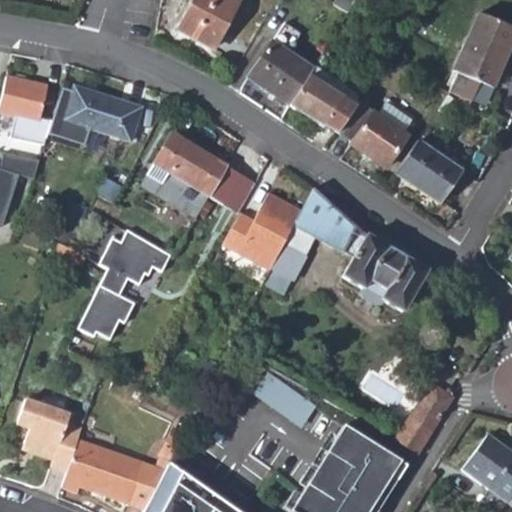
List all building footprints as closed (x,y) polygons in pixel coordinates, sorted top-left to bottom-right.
[(236,2),(231,0),(193,0),(177,31),(211,49),(236,2)] [(511,43),(511,28),(480,15),(453,71),(493,87),(511,43)] [(291,56),(311,70),(323,53),(303,40),(291,56)] [(246,78),(287,106),(305,79),(311,70),(291,56),(270,42),(246,78)] [(45,86),(2,78),(0,87),(0,112),(21,117),(18,130),(33,135),(45,86)] [(351,110),(305,79),(287,106),(319,129),(321,127),(334,134),(351,110)] [(129,143),(140,109),(71,87),(61,121),(89,131),(127,142),(129,143)] [(405,136),(355,104),(351,110),(334,134),(348,143),(347,144),(383,168),(405,136)] [(55,122),(49,120),(49,121),(43,146),(51,148),(57,129),(55,122)] [(85,144),(123,156),(127,142),(89,131),(85,144)] [(168,134),(139,183),(192,216),(205,195),(237,215),(238,213),(253,186),(168,134)] [(459,170),(415,141),(392,174),(408,184),(410,182),(439,201),(459,170)] [(0,171),(27,180),(33,161),(0,151),(0,171)] [(400,313),(424,272),(384,248),(365,237),(359,232),(316,194),(310,189),(299,210),(269,268),(291,281),(304,257),(294,252),(305,232),(341,252),(342,250),(352,256),(340,278),(361,291),(380,301),(400,313)] [(220,247),(267,272),(269,268),(299,210),(265,192),(251,220),(247,227),(234,220),(220,247)] [(234,220),(247,227),(251,220),(238,213),(237,215),(237,216),(234,220)] [(110,267),(101,285),(119,294),(128,277),(140,283),(144,271),(150,274),(153,266),(165,271),(172,254),(128,229),(122,241),(113,236),(100,261),(110,267)] [(78,265),(82,255),(72,247),(64,241),(56,262),(70,266),(72,262),(78,265)] [(119,294),(101,285),(79,326),(95,335),(97,330),(111,338),(119,319),(125,322),(135,303),(119,294)] [(362,300),(372,306),(377,306),(380,301),(361,291),(359,295),(362,300)] [(438,330),(434,328),(431,327),(426,326),(422,328),(419,330),(416,333),(415,337),(415,342),(417,346),(420,349),(424,352),(429,352),(434,351),(438,347),(440,342),(441,338),(440,334),(438,330)] [(249,390),(302,425),(317,403),(264,368),(249,390)] [(405,423),(425,436),(449,398),(449,397),(434,389),(425,391),(405,423)] [(48,466),(65,472),(75,440),(79,428),(65,422),(68,416),(23,400),(14,425),(26,430),(19,449),(50,460),(48,466)] [(231,511),(176,471),(154,511),(368,511),(398,466),(343,431),(297,511),(231,511)] [(157,456),(167,462),(179,440),(169,434),(157,456)] [(460,470),(505,503),(511,494),(511,455),(485,436),(460,470)] [(162,472),(75,440),(65,472),(60,485),(77,491),(79,485),(143,508),(162,472)]
